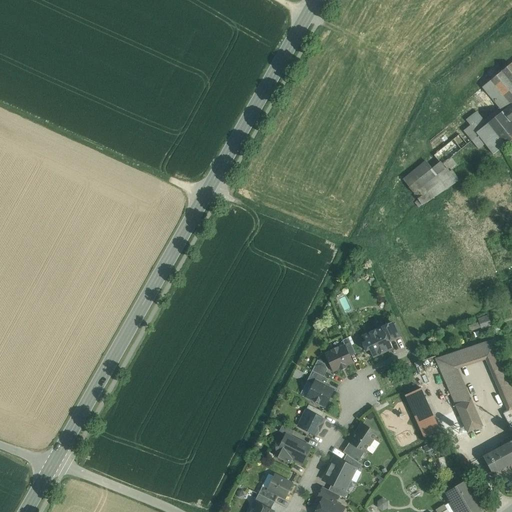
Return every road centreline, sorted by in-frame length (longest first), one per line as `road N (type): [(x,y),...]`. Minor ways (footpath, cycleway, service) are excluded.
road 1 (secondary): [(52,463),(316,0)]
road 2 (track): [(0,103),(169,179),(339,241)]
road 3 (residential): [(292,511),(343,419),(389,378)]
road 4 (residential): [(52,463),(177,511)]
